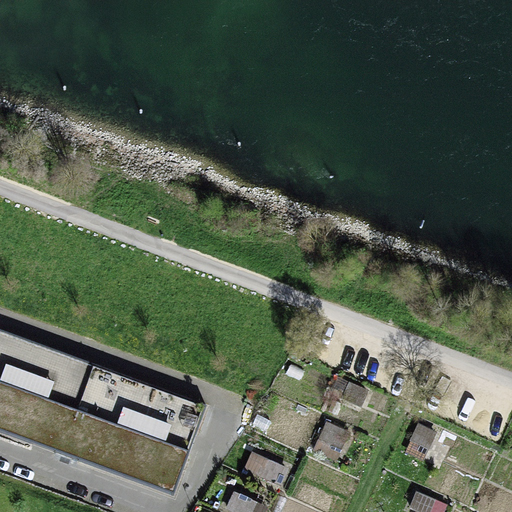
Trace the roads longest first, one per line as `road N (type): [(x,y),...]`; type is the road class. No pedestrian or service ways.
road 1 (unclassified): [(0,186),(511,383)]
road 2 (track): [(355,511),(430,352)]
